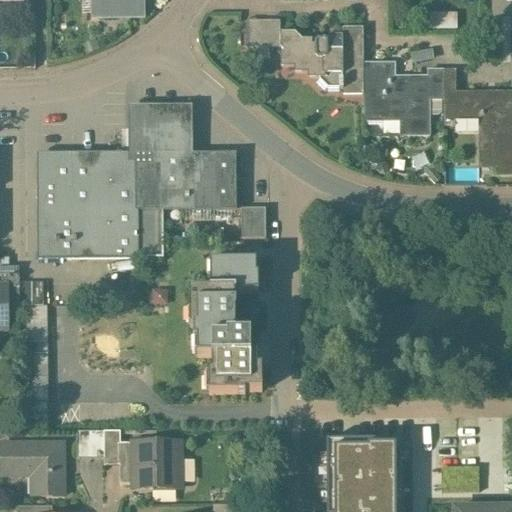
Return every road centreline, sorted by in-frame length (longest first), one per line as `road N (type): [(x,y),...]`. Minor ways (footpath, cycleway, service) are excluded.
road 1 (residential): [(511,205),(415,205),(336,187),(286,156),(159,44)]
road 2 (residential): [(191,5),(377,8),(379,41),(492,40),(491,0)]
road 3 (residential): [(0,90),(81,84),(159,44)]
